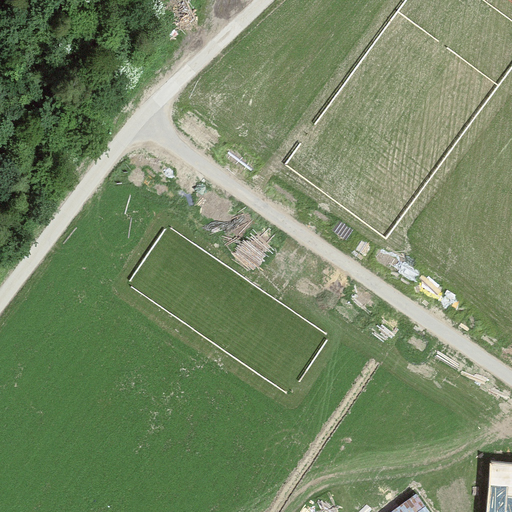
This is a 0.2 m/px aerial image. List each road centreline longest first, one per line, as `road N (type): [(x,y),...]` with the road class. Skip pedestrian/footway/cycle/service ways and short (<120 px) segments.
road 1 (track): [(140,118),(511,374)]
road 2 (unclassified): [(0,300),(140,118),(261,0)]
